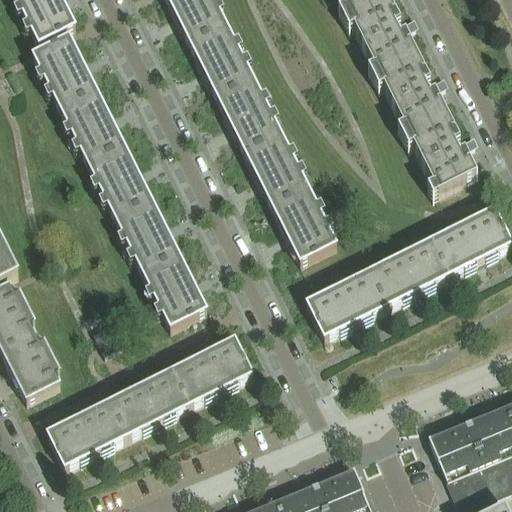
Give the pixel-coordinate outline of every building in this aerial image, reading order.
[(9,0),(37,55),(38,56),(74,38),(55,0),(9,0)] [(162,0),(189,53),(226,34),(209,0),(162,0)] [(335,0),(345,19),(383,0),(335,0)] [(383,0),(345,19),(376,81),(415,61),(404,40),(415,34),(411,26),(400,31),(383,0)] [(244,69),(226,34),(189,53),(217,108),(254,89),(248,79),(255,75),(250,65),(244,69)] [(59,119),(95,101),(68,47),(32,65),(59,119)] [(429,91),(415,61),(376,81),(389,108),(382,111),(387,121),(394,118),(407,142),(445,123),(433,99),(445,93),(440,85),(429,91)] [(244,163),(281,144),(254,89),(217,108),(244,163)] [(76,152),(87,174),(123,156),(95,101),(59,119),(71,143),(65,146),(69,155),(76,152)] [(445,123),(407,142),(438,204),(476,184),(463,158),(474,152),(470,144),(459,150),(445,123)] [(298,178),(281,144),(244,163),(272,218),(309,199),(304,188),(310,185),(305,174),(298,178)] [(87,174),(114,229),(150,210),(123,156),(87,174)] [(272,218),(299,272),(337,254),(309,199),(272,218)] [(130,260),(141,283),(178,265),(150,210),(114,229),(125,250),(119,253),(124,263),(130,260)] [(494,218),(431,249),(449,286),(475,273),(476,276),(487,270),(485,268),(511,255),(494,218)] [(0,290),(18,282),(0,246),(0,290)] [(395,267),(368,281),(387,317),(413,304),(414,307),(424,302),(423,299),(449,286),(431,249),(404,263),(400,256),(392,260),(395,267)] [(206,320),(206,319),(178,265),(141,283),(169,338),(206,320)] [(387,317),(368,281),(306,312),(324,349),(351,335),(352,338),(362,333),(361,330),(387,317)] [(15,303),(10,294),(10,292),(0,297),(0,358),(1,360),(34,343),(29,333),(34,331),(19,301),(15,303)] [(105,363),(122,354),(111,333),(101,339),(95,342),(105,363)] [(39,353),(34,343),(1,360),(26,410),(60,393),(54,383),(59,381),(44,351),(39,353)] [(216,403),(217,405),(227,400),(226,398),(253,385),(234,348),(172,379),(190,416),(216,403)] [(143,393),(109,410),(128,447),(154,434),(155,437),(165,432),(164,429),(190,416),(172,379),(151,389),(148,382),(140,386),(143,393)] [(456,511),(479,511),(511,498),(511,407),(428,442),(430,446),(428,447),(440,475),(440,474),(447,490),(451,499),(480,488),(484,500),(456,511)] [(128,447),(109,410),(47,441),(65,478),(91,465),(93,468),(103,463),(102,460),(128,447)] [(367,511),(365,505),(366,505),(354,477),(353,478),(351,474),(258,511),(367,511)] [(451,499),(456,511),(484,500),(480,488),(451,499)]
